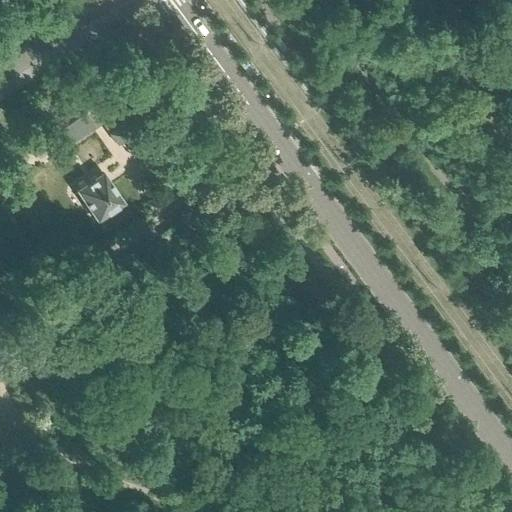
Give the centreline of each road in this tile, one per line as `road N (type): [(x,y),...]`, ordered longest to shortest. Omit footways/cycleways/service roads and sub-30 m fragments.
road 1 (tertiary): [(511,459),(172,0)]
road 2 (residential): [(0,72),(106,0)]
road 3 (unknown): [(511,114),(453,0)]
